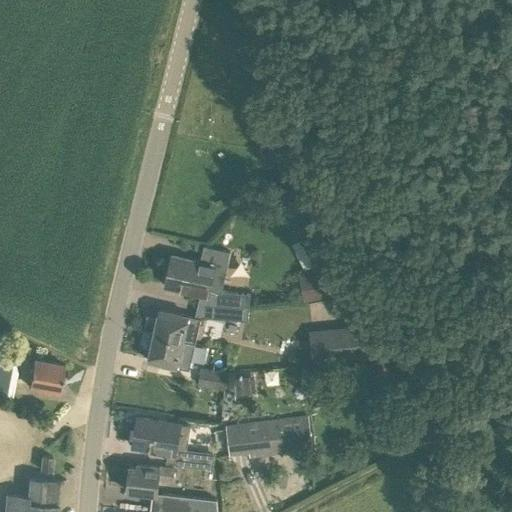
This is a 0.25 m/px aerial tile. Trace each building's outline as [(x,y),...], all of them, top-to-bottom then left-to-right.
[(261,150),(262,151),(264,156),(268,164),(268,165),(269,166),(280,161),(272,143),(261,148),(261,150)] [(301,239),(314,265),(314,266),(331,257),(317,230),(301,239)] [(165,285),(207,295),(214,264),(226,268),(230,252),(203,245),(200,261),(172,255),(165,285)] [(329,268),(300,275),(305,300),(335,293),(329,268)] [(214,305),(233,306),(249,308),(250,294),(222,291),(215,291),(215,293),(214,305)] [(211,304),(210,317),(231,318),(232,306),(214,305),(211,304)] [(200,317),(159,308),(154,334),(195,343),(200,317)] [(310,330),(313,362),(364,357),(361,325),(310,330)] [(154,334),(148,360),(189,369),(195,343),(154,334)] [(20,362),(0,358),(0,392),(14,396),(20,362)] [(64,364),(33,358),(28,385),(59,391),(64,364)] [(226,374),(201,368),(198,385),(222,391),(226,374)] [(255,375),(233,377),(235,393),(257,391),(255,375)] [(309,415),(227,426),(230,454),(250,451),(251,456),(313,448),(309,415)] [(133,445),(175,453),(176,448),(181,424),(181,423),(138,417),(133,445)] [(216,453),(187,449),(184,449),(180,449),(178,463),(215,468),(216,453)] [(42,454),(40,469),(51,470),(53,455),(42,454)] [(158,478),(172,480),(174,468),(137,463),(137,467),(129,466),(127,490),(156,494),(158,478)] [(57,511),(59,504),(57,504),(59,480),(29,477),(28,495),(6,493),(4,511),(57,511)] [(175,511),(216,511),(216,499),(166,493),(164,511),(175,511)]
